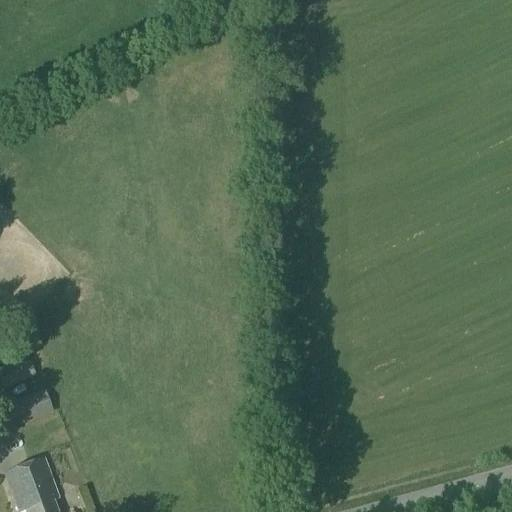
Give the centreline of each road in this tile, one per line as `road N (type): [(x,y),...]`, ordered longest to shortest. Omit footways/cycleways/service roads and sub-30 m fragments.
road 1 (unclassified): [(0,120),(232,0)]
road 2 (tertiary): [(387,511),(511,478)]
